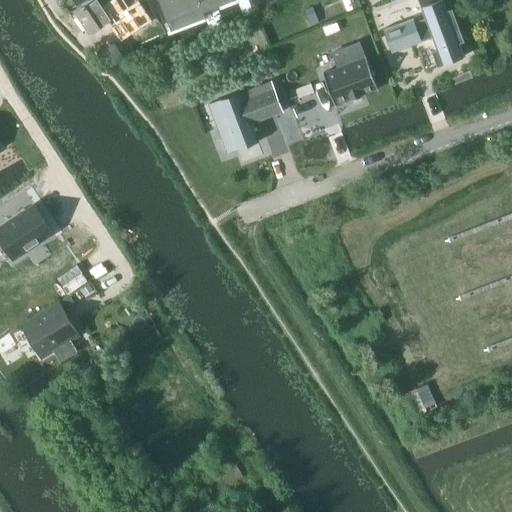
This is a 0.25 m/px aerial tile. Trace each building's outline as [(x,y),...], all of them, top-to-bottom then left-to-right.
[(97,0),(93,0),(75,12),(89,34),(108,21),(121,41),(151,21),(138,1),(123,11),(114,0),(111,0),(102,7),(97,0)] [(159,0),(171,30),(205,15),(204,13),(237,0),(236,0),(159,0)] [(432,33),(443,64),(465,56),(459,39),(463,37),(449,0),(418,0),(425,18),(416,22),(414,18),(384,29),(393,52),(423,41),(421,37),(432,33)] [(115,44),(110,47),(103,52),(112,65),(124,57),(115,44)] [(368,58),(324,74),(335,105),(378,89),(368,58)] [(241,104),(265,95),(256,70),(201,91),(224,135),(250,124),(241,104)] [(35,200),(0,223),(0,242),(13,262),(56,232),(35,200)] [(82,322),(62,293),(23,317),(44,347),(82,322)] [(199,395),(156,429),(174,452),(217,419),(199,395)] [(207,462),(197,468),(211,491),(244,476),(236,463),(215,474),(207,462)]
